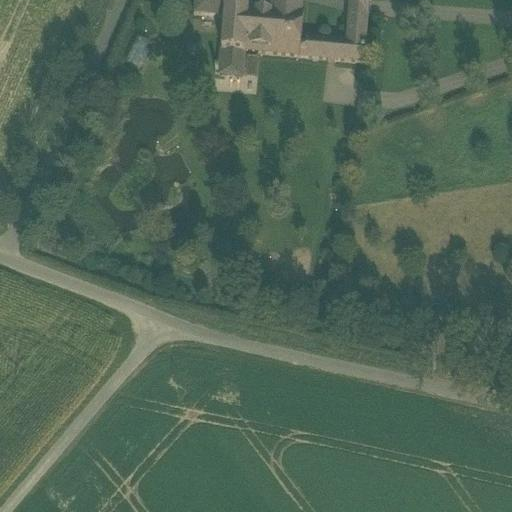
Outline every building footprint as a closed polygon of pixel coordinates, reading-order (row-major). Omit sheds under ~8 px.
[(196,0),(195,17),(225,20),(226,8),(239,9),(240,1),(239,0),(196,0)] [(368,17),(369,1),(357,0),(353,0),(352,15),(368,17)] [(272,3),(240,1),(239,9),(249,10),(272,12),(272,6),(272,3)] [(245,55),(300,60),(302,43),(303,9),(272,6),(272,12),(249,10),(245,55)] [(244,55),(245,55),(249,10),(239,9),(226,8),(225,20),(222,53),(244,55)] [(364,66),(368,17),(352,15),(350,47),(302,43),(300,60),(364,66)] [(150,44),(138,39),(126,64),(137,70),(141,63),(145,66),(152,53),(146,51),(150,44)] [(242,80),(244,55),(222,53),(221,72),(220,78),(242,80)] [(259,61),(247,59),(245,79),(258,80),(259,61)]
